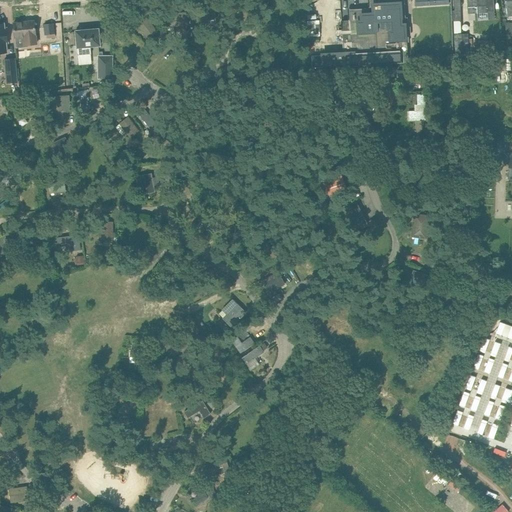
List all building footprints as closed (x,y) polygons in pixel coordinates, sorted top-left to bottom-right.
[(333,55),(324,55),(325,68),(346,67),(346,65),(406,62),(405,41),(407,40),(406,19),(404,19),(403,5),(399,6),(398,0),(373,0),(374,12),(369,13),(369,10),(360,11),(360,13),(355,14),(355,11),(350,11),(352,49),(344,49),(345,58),(334,59),(333,55)] [(459,0),(453,0),(454,11),(452,11),(453,21),(455,21),(456,34),(455,34),(456,58),(469,58),(467,33),(462,34),(459,0)] [(493,0),(467,0),(468,14),(494,12),(493,0)] [(252,9),(257,9),(257,3),(250,3),(250,5),(241,5),(241,22),(252,23),(252,9)] [(196,9),(198,21),(216,19),(215,8),(196,9)] [(172,14),(171,25),(185,27),(186,16),(172,14)] [(147,17),(136,25),(148,39),(158,31),(147,17)] [(13,23),(15,37),(25,36),(26,45),(36,44),(34,21),(13,23)] [(54,23),(43,24),(45,35),(56,33),(54,23)] [(511,34),(511,24),(511,23),(506,23),(503,23),(504,35),(511,34)] [(89,47),(99,46),(98,29),(75,31),(77,48),(78,55),(90,54),(89,47)] [(111,56),(98,56),(98,78),(112,78),(111,56)] [(15,58),(4,60),(6,83),(17,82),(15,58)] [(371,112),(377,102),(360,94),(355,104),(371,112)] [(407,110),(407,120),(426,120),(426,94),(417,94),(417,105),(415,104),(415,110),(407,110)] [(51,96),(51,112),(71,110),(70,95),(51,96)] [(160,126),(145,108),(138,113),(153,132),(160,126)] [(118,124),(131,141),(141,134),(129,117),(118,124)] [(59,158),(72,152),(65,138),(52,144),(59,158)] [(152,173),(135,176),(139,195),(155,192),(152,173)] [(346,190),(341,176),(323,182),(328,197),(346,190)] [(357,204),(350,208),(361,228),(367,225),(357,204)] [(430,215),(413,213),(410,237),(427,239),(430,215)] [(289,265),(283,268),(286,274),(292,271),(289,265)] [(284,284),(277,272),(262,281),(269,293),(284,284)] [(221,310),(226,315),(222,318),(231,327),(245,313),(232,299),(221,310)] [(231,340),(240,353),(255,343),(250,336),(242,342),(237,336),(231,340)] [(138,358),(137,365),(154,367),(157,346),(132,342),(131,349),(130,349),(129,356),(138,358)] [(511,367),(503,366),(499,406),(511,407),(511,367)] [(139,400),(114,396),(111,408),(137,413),(139,400)] [(183,412),(187,418),(199,411),(204,418),(211,414),(202,400),(183,412)] [(205,465),(207,472),(223,467),(225,473),(230,471),(226,458),(205,465)] [(234,482),(245,492),(264,469),(258,464),(243,481),(238,477),(234,482)] [(434,492),(442,479),(435,474),(426,488),(434,492)] [(206,491),(210,498),(214,496),(211,490),(214,489),(211,479),(206,481),(209,490),(206,491)] [(198,505),(208,497),(199,483),(192,487),(198,495),(194,498),(198,505)] [(452,502),(465,511),(467,511),(473,506),(458,494),(452,502)]
